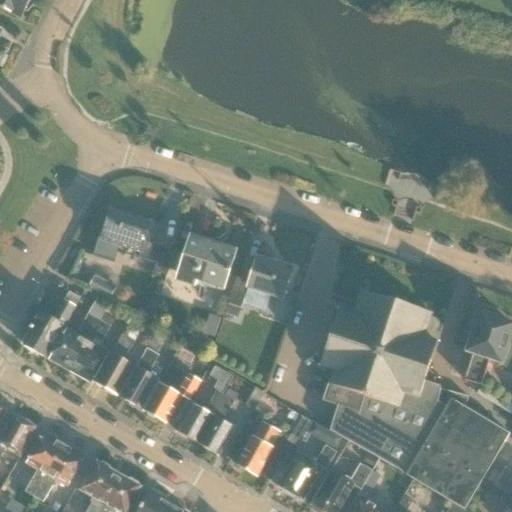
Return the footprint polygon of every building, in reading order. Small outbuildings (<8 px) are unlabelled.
[(0,0),(0,7),(22,19),(26,11),(33,4),(31,1),(31,0),(0,0)] [(0,66),(8,51),(7,51),(11,43),(0,37),(0,36),(2,32),(0,30),(0,66)] [(154,272),(167,276),(175,252),(146,243),(151,225),(111,212),(102,241),(100,240),(94,258),(115,264),(120,247),(140,254),(139,258),(157,264),(154,272)] [(222,293),(225,283),(235,253),(190,238),(176,281),(195,287),(222,293)] [(283,299),(293,270),(258,258),(250,281),(238,277),(225,315),(238,319),(249,288),(283,299)] [(89,288),(110,299),(116,288),(95,277),(89,288)] [(46,359),(75,308),(81,298),(70,292),(53,321),(40,313),(31,330),(33,331),(26,343),(28,349),(46,359)] [(424,339),(432,314),(361,292),(354,317),(339,312),(322,367),(337,371),(327,403),(341,407),(333,433),(409,475),(408,476),(465,511),(511,435),(467,408),(470,398),(442,390),(441,392),(424,387),(438,343),(424,339)] [(70,372),(100,321),(110,303),(99,296),(79,331),(86,335),(84,339),(67,330),(50,361),(51,362),(58,367),(61,367),(70,372)] [(469,352),(474,353),(465,381),(482,386),(490,359),(501,362),(502,358),(506,360),(510,346),(506,345),(511,327),(511,325),(498,321),(498,320),(498,317),(495,315),(486,312),(484,312),(482,314),(480,315),(478,314),(478,316),(480,316),(469,352)] [(129,326),(140,332),(144,325),(134,319),(129,326)] [(102,344),(111,327),(100,321),(70,372),(79,377),(82,380),(89,383),(91,384),(109,353),(92,344),(94,340),(102,344)] [(151,371),(159,357),(157,356),(168,338),(158,332),(137,367),(138,368),(120,399),(130,405),(131,408),(138,409),(140,411),(159,380),(143,371),(145,368),(151,371)] [(106,394),(112,397),(114,396),(116,397),(133,366),(118,358),(120,354),(126,357),(135,342),(123,335),(113,353),(113,354),(96,385),(106,391),(106,394)] [(178,357),(190,364),(194,357),(183,350),(178,357)] [(216,368),(210,377),(219,382),(228,387),(233,379),(234,378),(216,368)] [(202,381),(189,374),(179,393),(161,383),(144,413),(147,415),(148,417),(154,420),(156,420),(166,425),(183,397),(190,401),(202,381)] [(266,393),(256,387),(245,407),(255,412),(266,393)] [(226,418),(235,403),(239,396),(229,390),(225,398),(226,398),(198,445),(219,457),(235,429),(218,420),(221,415),(226,418)] [(198,445),(226,398),(225,398),(217,393),(208,408),(213,411),(210,415),(194,406),(178,434),(198,445)] [(295,423),(299,416),(291,412),(288,419),(295,423)] [(312,423),(302,417),(288,443),(299,448),(312,423)] [(23,423),(14,418),(0,440),(0,461),(6,450),(20,458),(36,431),(34,430),(29,423),(23,423)] [(280,433),(263,424),(255,439),(253,438),(237,467),(257,479),(274,449),(272,448),(280,433)] [(343,439),(333,433),(326,445),(336,451),(343,439)] [(39,472),(26,494),(35,499),(65,446),(58,442),(58,443),(55,441),(55,438),(46,436),(44,435),(27,465),(39,472)] [(35,499),(44,504),(57,482),(68,488),(85,458),(82,456),(77,450),(74,452),(72,451),(72,450),(65,446),(35,499)] [(286,496),(293,497),(303,503),(322,470),(326,472),(336,454),(325,447),(315,466),(298,456),(279,489),(283,491),(286,496)] [(368,456),(365,461),(373,466),(376,460),(368,456)] [(99,511),(119,477),(111,472),(110,469),(104,466),(101,466),(97,464),(81,492),(94,499),(91,503),(93,504),(88,511),(99,511)] [(361,492),(372,473),(373,472),(361,465),(349,485),(331,474),(312,506),(314,508),(315,511),(339,511),(353,487),(361,492)] [(495,486),(510,495),(511,491),(511,484),(509,483),(511,478),(511,472),(506,469),(495,486)] [(383,511),(374,507),(376,503),(375,503),(376,501),(368,496),(380,476),(373,472),(372,473),(361,492),(360,494),(361,495),(351,511),(383,511)] [(119,477),(99,511),(111,511),(113,510),(115,511),(129,511),(142,490),(139,489),(138,485),(132,481),(128,482),(119,477)] [(14,500),(2,493),(0,496),(0,511),(10,511),(8,511),(14,500)] [(170,511),(173,508),(162,502),(154,494),(151,496),(149,495),(139,511),(170,511)] [(408,511),(413,504),(404,499),(396,511),(408,511)]
